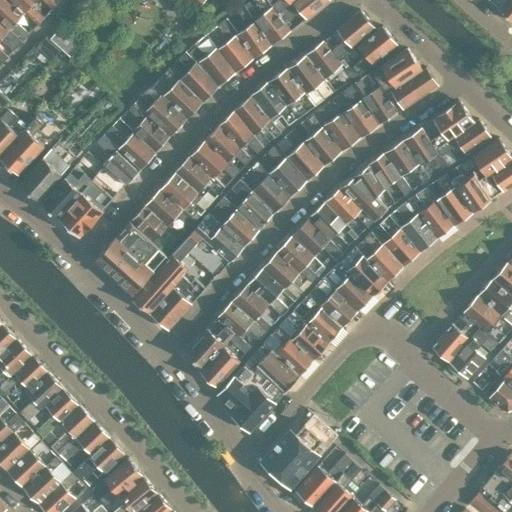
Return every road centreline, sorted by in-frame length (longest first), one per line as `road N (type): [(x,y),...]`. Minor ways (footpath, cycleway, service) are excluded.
road 1 (residential): [(460,78),(314,183),(162,346)]
road 2 (residential): [(74,252),(231,84),(343,0)]
road 3 (residential): [(493,426),(370,325),(353,329),(239,450)]
road 4 (residential): [(196,511),(0,296)]
road 5 (residential): [(162,346),(239,450)]
road 6 (residential): [(74,252),(162,346)]
